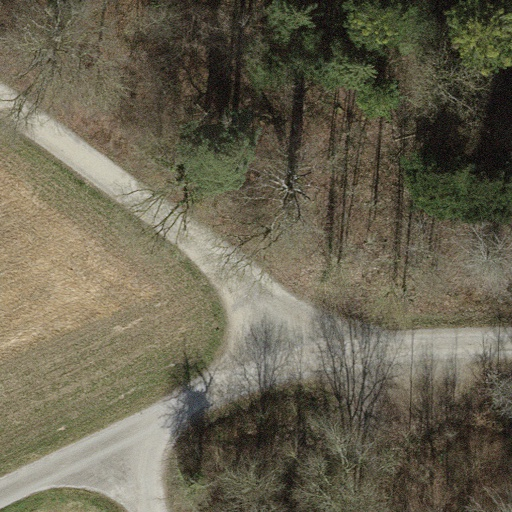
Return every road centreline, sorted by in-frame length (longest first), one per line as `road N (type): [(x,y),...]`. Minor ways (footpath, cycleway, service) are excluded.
road 1 (track): [(342,359),(236,267),(0,95)]
road 2 (track): [(126,432),(264,377),(342,359)]
road 3 (track): [(342,359),(511,347)]
road 4 (track): [(0,493),(126,432)]
